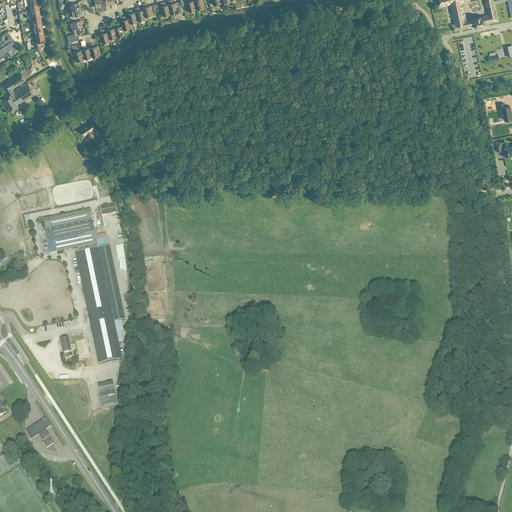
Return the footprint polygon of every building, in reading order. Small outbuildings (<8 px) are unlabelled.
[(80,8),(79,2),(75,3),(74,0),(67,2),(66,2),(67,5),(69,4),(71,10),(80,8)] [(181,5),(178,5),(177,2),(172,3),(171,0),(168,1),(169,4),(171,14),(182,11),(181,5)] [(194,0),(193,0),(190,1),(189,0),(186,0),(189,11),(197,9),(194,0)] [(205,7),(202,0),(194,0),(197,9),(205,7)] [(438,0),(440,6),(450,3),(454,23),(451,24),(452,30),(471,26),(470,25),(474,24),(475,28),(486,26),(485,23),(498,20),(493,0),(438,0)] [(169,4),(164,5),(164,2),(160,3),(164,16),(171,14),(169,4)] [(153,15),(151,5),(146,6),(145,3),(142,4),(143,9),(144,9),(146,17),(153,15)] [(146,17),(144,9),(143,9),(139,11),(138,7),(135,8),(136,12),(136,11),(138,21),(146,19),(146,17)] [(82,14),(80,8),(71,10),(72,16),(70,16),(71,19),(76,18),(79,17),(78,15),(82,14)] [(136,11),(136,12),(131,13),(131,9),(127,10),(129,18),(131,23),(138,21),(136,11)] [(132,28),(131,23),(129,18),(125,19),(124,16),(121,17),(123,25),(124,30),(132,28)] [(83,26),(81,20),(77,21),(76,18),(71,19),(69,20),(69,23),(72,22),(73,28),(83,26)] [(126,35),(124,30),(123,25),(119,26),(118,23),(114,24),(115,27),(118,37),(126,35)] [(115,27),(111,28),(110,25),(107,26),(108,31),(110,39),(118,37),(115,27)] [(81,35),(80,33),(84,32),(83,26),(73,28),(75,34),(72,34),(73,37),(81,35)] [(108,31),(104,33),(103,29),(99,30),(103,43),(111,41),(110,39),(108,31)] [(9,52),(16,47),(12,40),(13,39),(8,31),(5,33),(9,38),(5,40),(2,36),(0,37),(0,40),(7,51),(9,52)] [(45,41),(44,35),(34,37),(35,41),(33,41),(33,43),(33,47),(43,45),(42,42),(45,41)] [(101,55),(98,45),(93,46),(93,43),(89,44),(90,47),(93,57),(101,55)] [(90,47),(86,48),(85,45),(81,46),(82,49),(85,59),(93,57),(90,47)] [(82,49),(78,50),(77,47),(74,48),(77,61),(85,59),(82,49)] [(15,83),(24,77),(20,72),(2,84),(7,91),(10,88),(14,86),(13,85),(15,83)] [(13,92),(13,91),(12,89),(26,80),(24,77),(15,83),(13,85),(14,86),(10,88),(7,91),(8,93),(2,96),(6,102),(8,101),(7,101),(11,99),(12,99),(13,98),(14,97),(11,93),(13,92)] [(18,105),(35,94),(27,82),(13,91),(13,92),(11,93),(14,97),(13,98),(12,99),(11,99),(7,101),(8,101),(6,102),(12,111),(19,107),(18,105)] [(499,111),(502,110),(504,119),(505,119),(505,120),(511,119),(511,117),(510,106),(505,107),(504,103),(498,104),(499,111)] [(91,130),(94,128),(90,122),(80,129),(84,135),(87,133),(90,138),(95,135),(91,130)] [(511,158),(511,145),(504,147),(504,148),(502,149),(501,142),(495,143),(497,152),(502,151),(502,150),(504,150),(506,157),(511,156),(511,158)] [(78,248),(79,253),(98,248),(96,235),(97,234),(97,231),(95,232),(90,209),(44,219),(45,228),(43,228),(44,233),(45,233),(50,254),(57,252),(78,248)] [(98,249),(98,248),(79,253),(75,253),(99,364),(122,359),(114,322),(125,320),(110,246),(98,249)] [(0,261),(0,265),(4,263),(5,266),(7,269),(11,266),(9,258),(6,258),(2,260),(0,261)] [(22,270),(21,263),(13,265),(14,272),(22,270)] [(71,351),(68,338),(60,339),(61,343),(62,345),(63,352),(71,351)] [(84,339),(75,341),(78,356),(87,354),(84,339)] [(126,370),(120,369),(117,387),(122,388),(126,370)] [(117,403),(115,391),(113,381),(97,385),(102,406),(104,405),(103,403),(114,401),(114,403),(117,403)] [(46,419),(27,432),(33,440),(40,435),(43,441),(51,437),(47,431),(52,428),(46,419)] [(54,443),(49,436),(42,441),(47,448),(54,443)]
